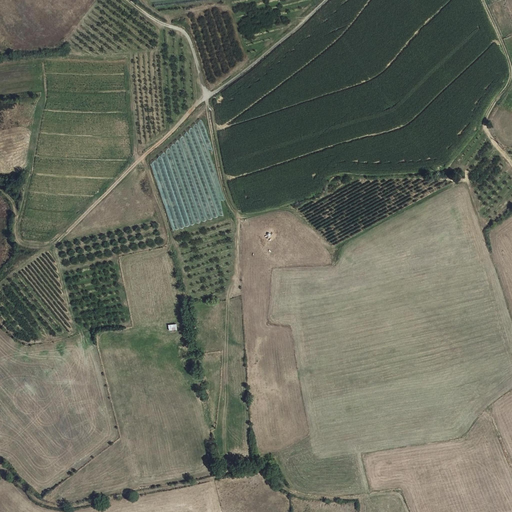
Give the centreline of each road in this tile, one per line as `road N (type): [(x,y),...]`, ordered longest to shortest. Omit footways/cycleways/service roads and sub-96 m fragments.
road 1 (track): [(0,466),(53,506),(211,482),(259,466),(302,497),(394,494),(409,511)]
road 2 (track): [(206,97),(54,246),(74,323)]
road 3 (track): [(238,216),(223,437),(228,476)]
road 4 (track): [(483,0),(511,68),(484,122),(511,166)]
road 5 (track): [(206,97),(232,210),(249,217),(293,208)]
road 6 (track): [(206,97),(326,0)]
road 7 (unclassified): [(128,0),(189,39),(206,97)]
